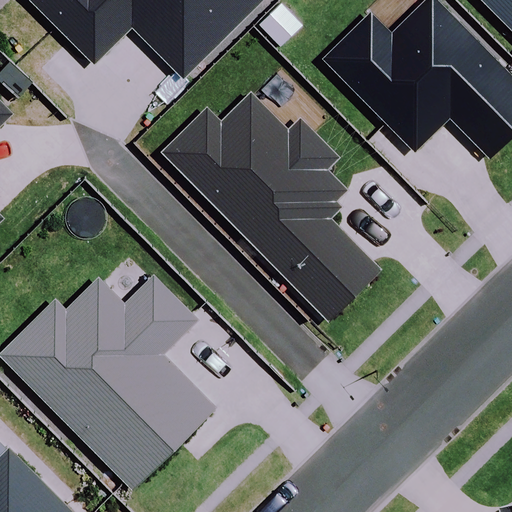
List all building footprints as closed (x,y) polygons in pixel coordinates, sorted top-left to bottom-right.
[(41,0),(98,57),(136,20),(186,71),(258,0),(41,0)] [(375,8),(330,52),(420,144),(454,111),(494,151),(511,133),(511,69),(443,0),(427,0),(397,30),(375,8)] [(511,0),(492,0),(511,19),(511,0)] [(210,103),(168,145),(334,314),(383,266),(332,214),(343,203),(336,196),(348,184),(329,165),(341,154),(303,115),(291,127),(255,90),(225,118),(210,103)] [(0,216),(3,214),(0,210),(0,124),(16,109),(0,93),(0,216)] [(127,300),(102,275),(70,307),(58,294),(3,349),(136,483),(219,402),(166,348),(200,315),(157,271),(127,300)] [(0,511),(79,511),(13,445),(0,456),(0,511)]
